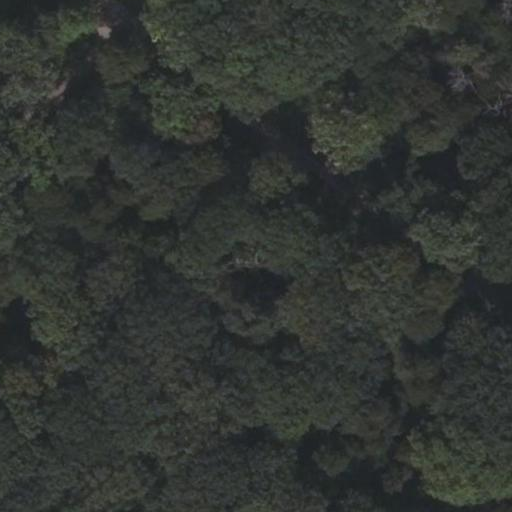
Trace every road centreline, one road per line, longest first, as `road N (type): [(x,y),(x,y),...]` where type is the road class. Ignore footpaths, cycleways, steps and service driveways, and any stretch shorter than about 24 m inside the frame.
road 1 (track): [(511,325),(130,36),(183,0)]
road 2 (unclassified): [(0,147),(130,36)]
